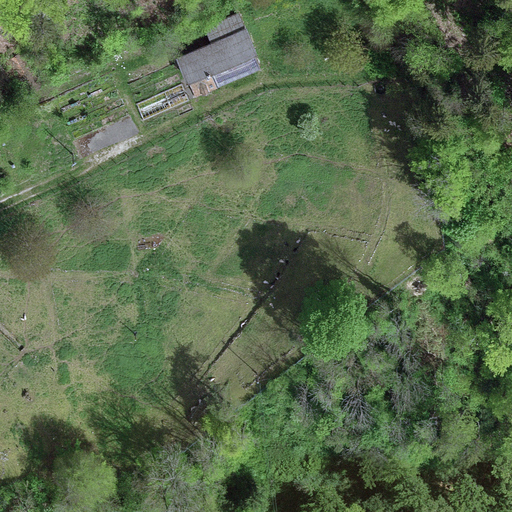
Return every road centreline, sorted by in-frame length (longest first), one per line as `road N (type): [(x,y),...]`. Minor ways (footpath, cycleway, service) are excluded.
road 1 (track): [(0,205),(207,111)]
road 2 (track): [(407,71),(263,81),(207,111)]
